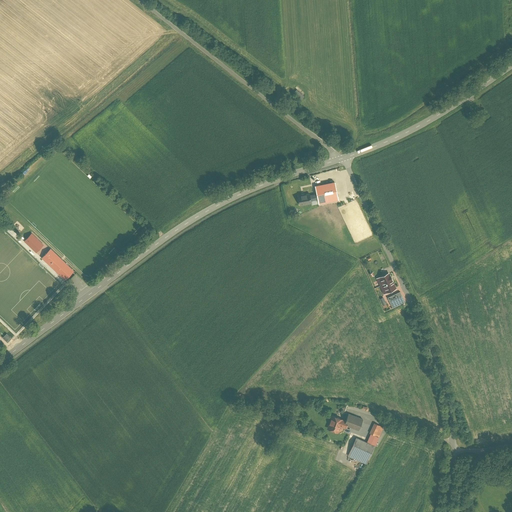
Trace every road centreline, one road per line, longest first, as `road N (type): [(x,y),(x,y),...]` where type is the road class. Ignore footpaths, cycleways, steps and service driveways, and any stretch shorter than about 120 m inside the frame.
road 1 (tertiary): [(342,158),(207,210),(0,361)]
road 2 (unclassified): [(342,158),(426,336),(449,400),(454,451)]
road 3 (unclassified): [(141,0),(342,158)]
road 4 (tertiary): [(511,65),(436,116),(342,158)]
